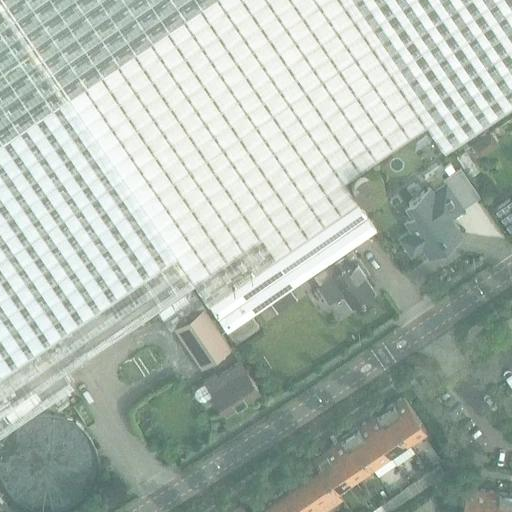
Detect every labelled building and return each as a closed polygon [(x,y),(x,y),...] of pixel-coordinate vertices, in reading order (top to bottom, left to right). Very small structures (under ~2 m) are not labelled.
[(511,0),(0,0),(0,432),(72,383),(63,370),(72,364),(187,285),(193,281),(205,299),(353,198),(350,193),(341,180),(404,138),(425,123),(435,138),(443,150),(446,148),(511,103),(511,0)] [(414,152),(435,138),(425,123),(404,138),(414,152)] [(493,131),(472,142),(479,154),(500,142),(493,131)] [(465,151),(455,157),(468,177),(478,171),(465,151)] [(458,168),(442,179),(446,183),(449,188),(464,178),(458,168)] [(422,246),(429,255),(460,234),(449,217),(462,208),(449,188),(446,183),(432,192),(429,187),(408,202),(416,213),(405,220),(412,230),(400,238),(411,253),(422,246)] [(511,197),(495,209),(510,232),(511,231),(511,197)] [(353,198),(205,299),(226,329),(269,300),(288,287),(343,249),(374,229),(356,203),(353,198)] [(493,230),(489,224),(480,230),(484,236),(493,230)] [(351,262),(357,258),(350,248),(345,252),(351,262)] [(367,272),(357,258),(351,262),(345,252),(312,274),(329,300),(341,293),(351,308),(364,300),(362,297),(373,290),(363,275),(367,272)] [(288,287),(269,300),(277,312),(296,299),(288,287)] [(189,288),(160,308),(200,367),(229,347),(189,288)] [(229,334),(236,344),(259,328),(252,318),(229,334)] [(202,380),(204,383),(195,390),(194,395),(198,401),(203,401),(212,395),(225,413),(258,390),(238,362),(216,377),(213,373),(202,380)] [(403,395),(385,408),(407,440),(426,428),(403,395)] [(385,408),(367,421),(389,453),(407,440),(385,408)] [(367,421),(349,433),(371,465),(389,453),(367,421)] [(91,470),(91,469),(90,462),(87,453),(83,445),(78,439),(71,433),(64,430),(57,427),(50,426),(39,427),(31,430),(24,433),(18,438),(13,444),(9,452),(6,460),(5,468),(5,476),(8,485),(12,493),(16,499),(22,504),(30,508),(37,511),(44,511),(48,511),(56,511),(64,509),(71,505),(77,500),(83,494),(87,486),(89,479),(91,470)] [(349,433),(331,445),(354,477),(371,465),(349,433)] [(312,458),(318,466),(320,466),(336,489),(337,489),(354,477),(331,445),(312,458)] [(439,464),(429,472),(433,478),(444,471),(439,464)] [(343,497),(337,489),(336,489),(320,466),(318,466),(301,478),(323,511),(343,497)] [(421,487),(433,478),(429,472),(416,480),(421,487)] [(301,478),(283,490),(298,511),(321,511),(323,511),(301,478)] [(415,479),(408,484),(414,492),(421,487),(416,480),(415,479)] [(408,484),(401,489),(402,489),(407,497),(414,492),(408,484)] [(459,511),(481,511),(486,490),(464,486),(459,511)] [(402,489),(392,496),(397,503),(407,497),(402,489)] [(298,511),(283,490),(265,503),(271,511),(298,511)] [(481,511),(504,511),(508,494),(486,490),(481,511)] [(383,511),(384,511),(397,503),(392,496),(379,505),(383,511)] [(271,511),(265,503),(251,511),(271,511)]
